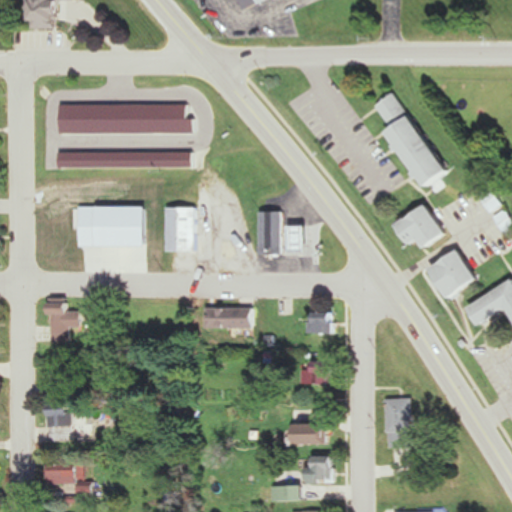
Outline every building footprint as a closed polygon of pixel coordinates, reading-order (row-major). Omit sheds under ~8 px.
[(81,0),(37,0),(37,29),(67,29),(67,0),(81,0)] [(398,93),(377,108),(434,188),(455,173),(398,93)] [(159,174),(159,152),(118,152),(118,174),(159,174)] [(496,213),(508,204),(496,188),(484,197),(496,213)] [(452,236),(434,206),(402,224),(415,247),(426,240),(430,248),(452,236)] [(151,207),(84,208),(84,247),(151,247),(151,207)] [(200,208),(171,208),(171,252),(200,252),(200,208)] [(498,218),(509,233),(511,230),(511,212),(510,210),(498,218)] [(285,212),(263,212),(264,256),(286,256),(285,212)] [(295,253),(311,253),(311,226),(295,226),(295,253)] [(484,280),(464,250),(435,269),(455,299),(484,280)] [(511,310),(511,285),(474,307),(485,326),(511,310)] [(85,311),(72,311),(72,299),(53,299),(53,341),(73,341),(73,327),(85,326),(85,311)] [(258,306),(211,306),(211,327),(258,327),(258,306)] [(338,311),(315,311),(315,333),(338,333),(338,311)] [(85,385),(85,359),(56,359),(56,385),(85,385)] [(318,371),(306,371),(306,384),(333,384),(333,361),(318,361),(318,371)] [(391,398),(391,447),(417,446),(416,398),(391,398)] [(53,402),(53,440),(79,440),(78,402),(53,402)] [(330,444),(330,423),(297,423),(297,444),(330,444)] [(339,484),(339,455),(319,455),(319,467),(311,467),(311,484),(339,484)] [(82,463),(55,463),(55,483),(82,483),(82,463)] [(276,486),(277,501),(301,500),(300,486),(276,486)]
